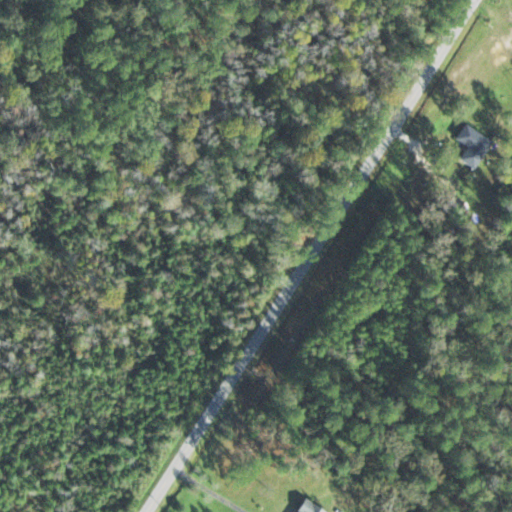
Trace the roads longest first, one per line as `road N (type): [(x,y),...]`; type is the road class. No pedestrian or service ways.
road 1 (residential): [(187,511),(487,52),(504,0)]
road 2 (residential): [(284,364),(160,191),(102,94),(30,27),(15,0)]
